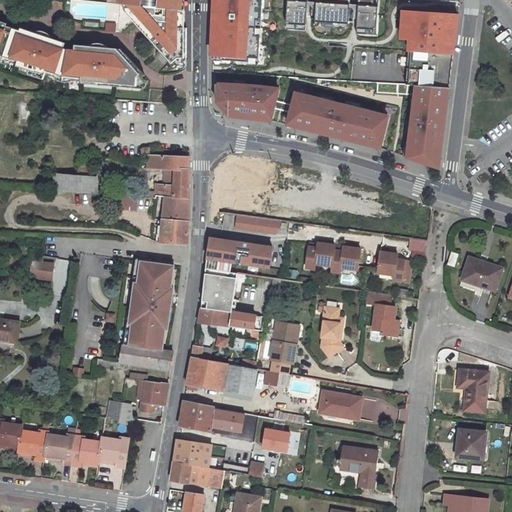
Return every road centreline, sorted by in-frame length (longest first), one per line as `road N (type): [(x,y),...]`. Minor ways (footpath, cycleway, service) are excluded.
road 1 (tertiary): [(154,511),(187,319),(201,133)]
road 2 (residential): [(201,133),(351,163),(446,194)]
road 3 (unknown): [(194,260),(0,226)]
road 4 (unclassified): [(470,0),(446,194)]
road 5 (residential): [(428,322),(409,511)]
road 6 (unknown): [(197,227),(380,243)]
road 7 (residential): [(0,486),(154,511)]
road 8 (tertiary): [(201,133),(200,0)]
road 9 (unknown): [(421,391),(293,364)]
